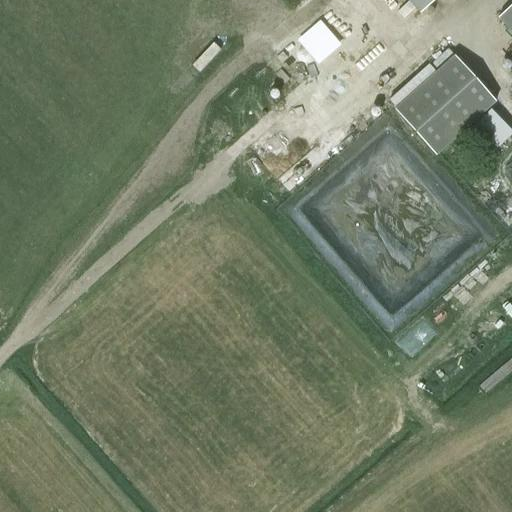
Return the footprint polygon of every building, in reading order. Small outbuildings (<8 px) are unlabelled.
[(411,0),(422,11),(434,0),(411,0)] [(511,4),(497,18),(511,34),(511,4)] [(296,35),(318,61),(342,41),(321,15),(296,35)] [(455,54),(394,109),(436,155),(497,100),(455,54)] [(495,150),(511,133),(511,131),(493,111),(475,128),(495,150)]
